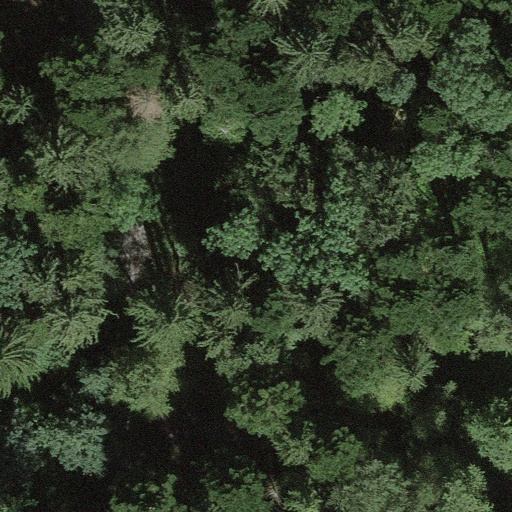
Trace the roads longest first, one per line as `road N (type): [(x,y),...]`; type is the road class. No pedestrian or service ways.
road 1 (track): [(75,0),(107,170),(137,407),(89,491),(94,511)]
road 2 (track): [(511,481),(404,482),(137,407)]
